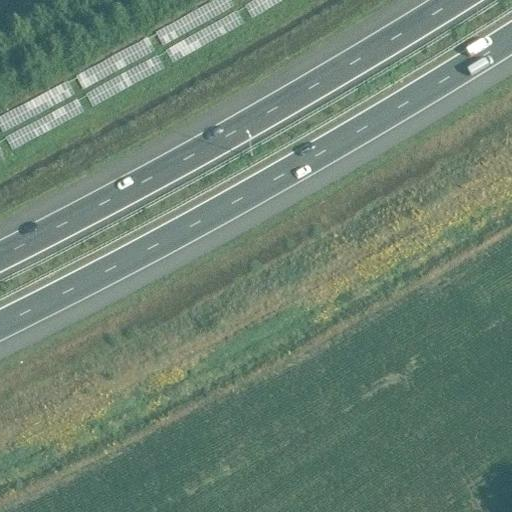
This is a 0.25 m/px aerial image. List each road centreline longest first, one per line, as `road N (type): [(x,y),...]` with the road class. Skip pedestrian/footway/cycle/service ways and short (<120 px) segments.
road 1 (motorway): [(0,325),(219,212),(511,38)]
road 2 (motorway): [(457,0),(189,159),(0,256)]
